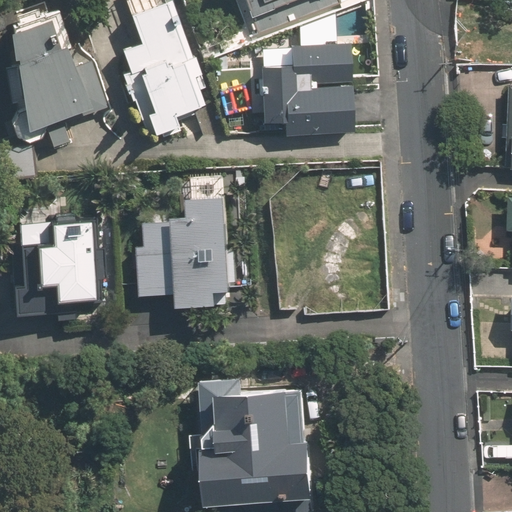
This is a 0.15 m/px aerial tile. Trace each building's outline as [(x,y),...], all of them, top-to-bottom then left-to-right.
[(125,0),(140,42),(123,48),(130,67),(120,70),(131,101),(135,99),(143,121),(149,119),(155,135),(181,126),(177,113),(203,104),(193,75),(201,72),(175,0),(125,0)] [(245,0),(257,32),(349,0),(245,0)] [(80,110),(82,114),(108,108),(96,60),(75,65),(59,15),(7,26),(28,126),(80,110)] [(351,41),(290,44),(291,63),(258,64),(261,123),(287,122),(287,133),(353,129),(351,41)] [(176,303),(226,303),(226,287),(238,287),(238,247),(226,247),(226,201),(188,201),(188,218),(146,218),(146,242),(140,242),(140,295),(176,295),(176,303)] [(54,309),(55,298),(94,300),(98,216),(65,214),(65,220),(53,220),(54,211),(18,209),(14,308),(54,309)] [(200,424),(206,424),(203,500),(281,500),(281,491),(290,491),(289,511),(311,511),(312,440),(306,440),(306,418),(313,418),(313,393),(304,393),(304,387),(243,387),(243,377),(200,377),(200,424)]
